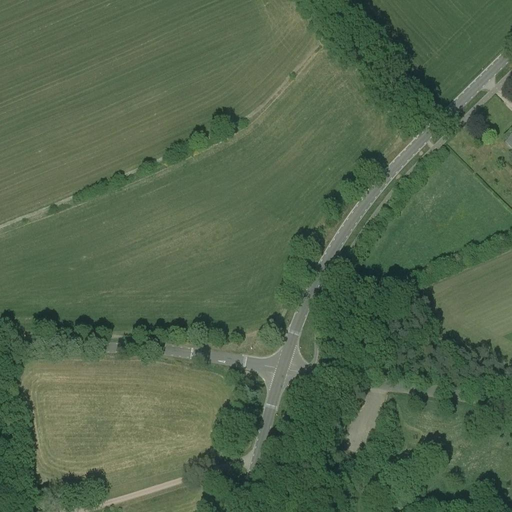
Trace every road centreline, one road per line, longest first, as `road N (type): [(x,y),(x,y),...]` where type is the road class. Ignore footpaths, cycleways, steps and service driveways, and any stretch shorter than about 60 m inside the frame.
road 1 (secondary): [(282,369),(330,249),(361,205),(511,50)]
road 2 (tertiary): [(0,347),(163,348),(282,369)]
road 3 (unclassified): [(511,406),(282,369)]
road 4 (secondary): [(243,511),(282,369)]
